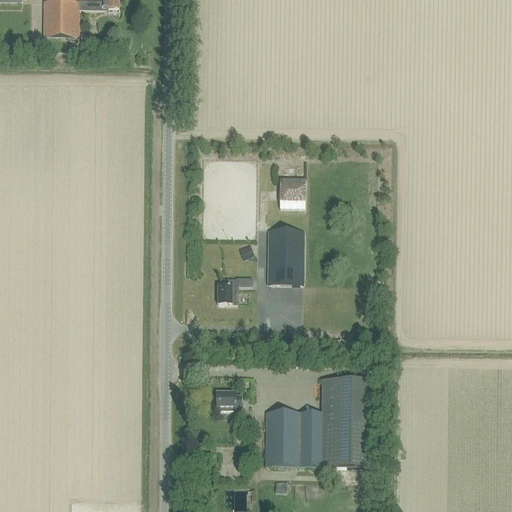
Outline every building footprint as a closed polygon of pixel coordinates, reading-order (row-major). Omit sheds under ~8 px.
[(80,3),(80,5),(79,13),(108,13),(108,12),(119,12),(119,0),(103,0),(103,5),(98,5),(98,3),(80,3)] [(80,5),(44,5),(44,41),(79,41),(79,13),(80,5)] [(306,212),(306,181),(280,181),(280,212),(306,212)] [(210,239),(253,239),(253,226),(210,226),(210,239)] [(304,289),(304,235),(269,235),(268,288),(304,289)] [(236,289),(236,283),(222,283),(222,289),(218,289),(218,308),(238,308),(238,289),(236,289)] [(266,416),(266,469),(278,469),(278,470),(379,471),(379,382),(322,383),(322,416),(302,416),(266,416)] [(241,414),(241,400),(236,400),(236,395),(217,395),(217,411),(219,411),(219,414),(241,414)]
